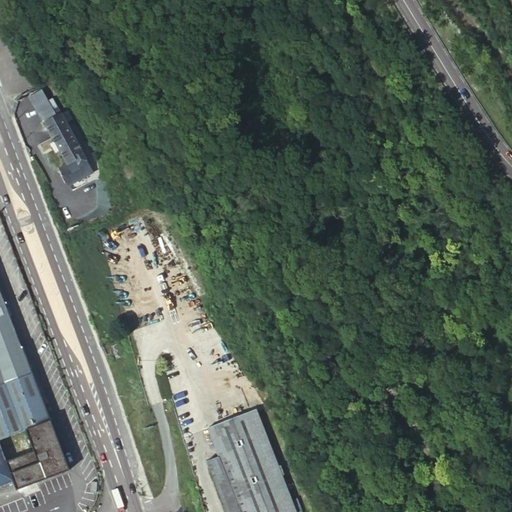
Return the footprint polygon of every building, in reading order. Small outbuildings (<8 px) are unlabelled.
[(30,97),(44,123),(55,117),(51,108),(46,99),(41,91),(37,82),(25,88),(30,97)] [(52,95),(46,99),(51,108),(55,105),(56,102),(52,95)] [(55,117),(60,114),(55,105),(51,108),(55,117)] [(62,170),(70,185),(93,172),(63,117),(60,114),(55,117),(44,123),(52,138),(60,153),(66,165),(61,168),(62,170)] [(0,289),(0,438),(25,429),(0,365),(0,329),(14,324),(0,289)] [(143,323),(134,299),(117,305),(125,329),(143,323)] [(0,486),(15,481),(16,480),(7,461),(8,461),(0,440),(28,430),(27,429),(28,429),(23,417),(31,414),(6,348),(17,344),(16,342),(20,341),(14,324),(0,329),(0,365),(25,429),(0,438),(0,486)] [(52,420),(23,346),(22,346),(20,341),(16,342),(17,344),(6,348),(31,414),(23,417),(28,429),(52,420)] [(132,354),(128,342),(121,345),(126,357),(132,354)] [(283,482),(281,476),(275,460),(254,409),(206,427),(218,455),(205,461),(212,480),(224,511),(245,511),(240,497),(249,493),(265,488),(283,482)] [(52,420),(28,429),(27,429),(28,430),(35,450),(8,461),(7,461),(16,480),(15,481),(18,489),(39,481),(51,477),(69,470),(71,469),(52,420)] [(35,450),(28,430),(0,440),(8,461),(35,450)] [(294,511),(287,494),(283,482),(265,488),(249,493),(240,497),(245,511),(294,511)]
